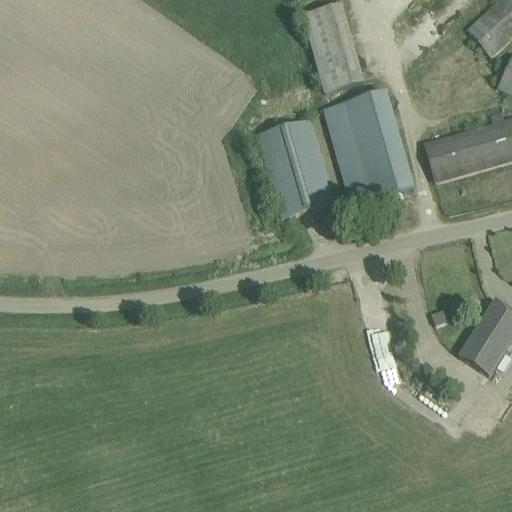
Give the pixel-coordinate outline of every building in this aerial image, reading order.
[(511,0),(504,0),(467,35),(492,62),(511,43),(511,0)] [(345,8),(304,18),(325,97),(365,87),(345,8)] [(511,61),(498,92),(511,98),(511,61)] [(413,194),(407,174),(385,97),(324,114),(351,211),(413,194)] [(435,145),(425,148),(430,168),(436,187),(511,164),(511,123),(505,125),(502,117),(490,121),(493,129),(435,145)] [(333,208),(328,189),(310,125),(258,140),(282,223),(333,208)] [(489,380),(511,344),(511,315),(495,305),(459,361),(489,380)]
